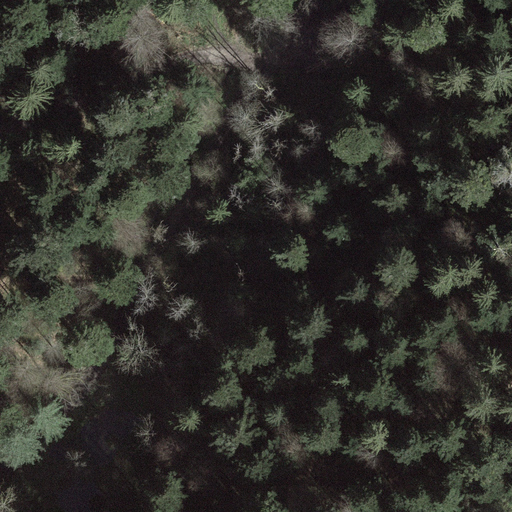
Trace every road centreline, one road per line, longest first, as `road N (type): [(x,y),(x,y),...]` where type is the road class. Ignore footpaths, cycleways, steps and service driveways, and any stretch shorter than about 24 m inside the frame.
road 1 (track): [(0,471),(156,302),(182,256),(225,115),(295,0)]
road 2 (track): [(0,117),(217,47),(269,44),(314,27),(348,0)]
